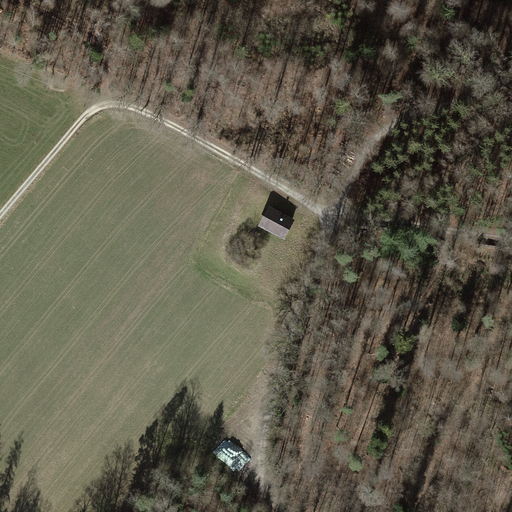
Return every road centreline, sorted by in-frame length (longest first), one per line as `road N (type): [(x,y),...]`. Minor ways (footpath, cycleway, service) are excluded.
road 1 (track): [(286,511),(260,485),(265,422),(355,163),(385,129),(511,77)]
road 2 (track): [(0,212),(106,81),(341,214)]
road 3 (track): [(511,239),(341,214)]
